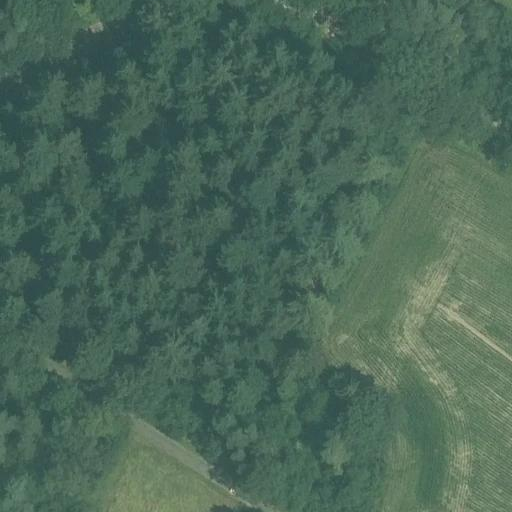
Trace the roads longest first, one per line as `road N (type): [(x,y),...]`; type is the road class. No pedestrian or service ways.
road 1 (track): [(242,0),(511,154)]
road 2 (unclassified): [(236,511),(0,356)]
road 3 (secondary): [(0,87),(195,0)]
